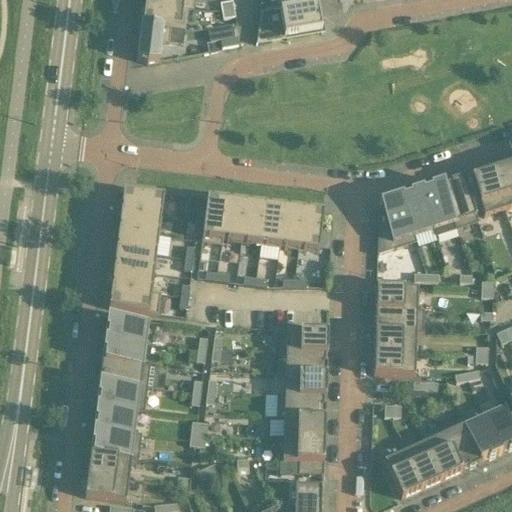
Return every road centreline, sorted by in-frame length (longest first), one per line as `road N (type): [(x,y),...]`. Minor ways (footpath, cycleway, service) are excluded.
road 1 (residential): [(493,0),(373,21),(335,50),(228,71),(201,166)]
road 2 (residential): [(111,157),(63,511)]
road 3 (residential): [(353,192),(344,511)]
road 4 (tertiary): [(20,390),(48,147)]
road 5 (residential): [(353,192),(511,144)]
road 6 (residential): [(131,0),(111,157)]
road 7 (residential): [(201,166),(353,192)]
road 8 (tertiary): [(48,147),(68,0)]
road 9 (tertiary): [(9,511),(20,390)]
